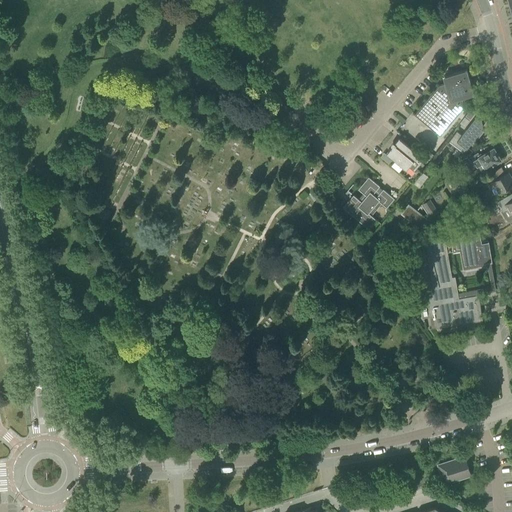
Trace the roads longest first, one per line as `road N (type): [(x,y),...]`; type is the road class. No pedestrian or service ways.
road 1 (residential): [(174,467),(380,443),(511,404)]
road 2 (unclassified): [(290,109),(346,154),(444,45),(491,29)]
road 3 (tertiary): [(33,367),(0,214)]
